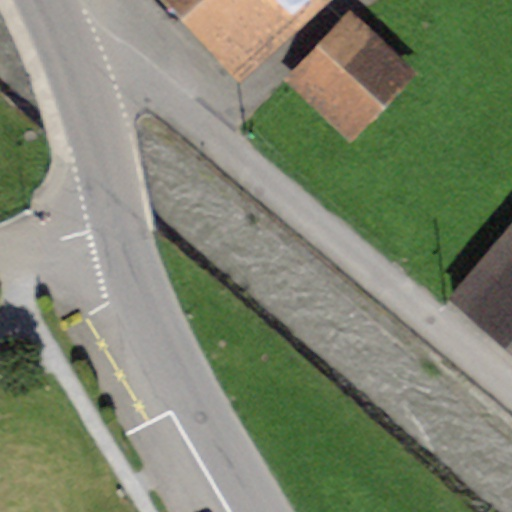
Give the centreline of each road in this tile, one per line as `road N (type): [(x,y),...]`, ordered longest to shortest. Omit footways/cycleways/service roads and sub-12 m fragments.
road 1 (residential): [(67,37),(217,135),(511,388)]
road 2 (tertiary): [(120,229),(138,304),(266,511)]
road 3 (tertiary): [(67,37),(120,229)]
road 4 (residential): [(120,229),(0,249)]
